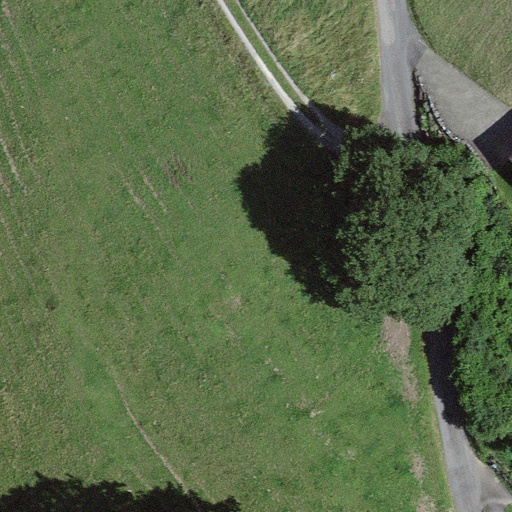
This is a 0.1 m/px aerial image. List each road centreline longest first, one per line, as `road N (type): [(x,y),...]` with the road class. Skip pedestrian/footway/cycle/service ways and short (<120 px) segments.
road 1 (unclassified): [(399,0),(400,141),(476,511)]
road 2 (track): [(400,141),(334,143),(267,73),(226,0)]
